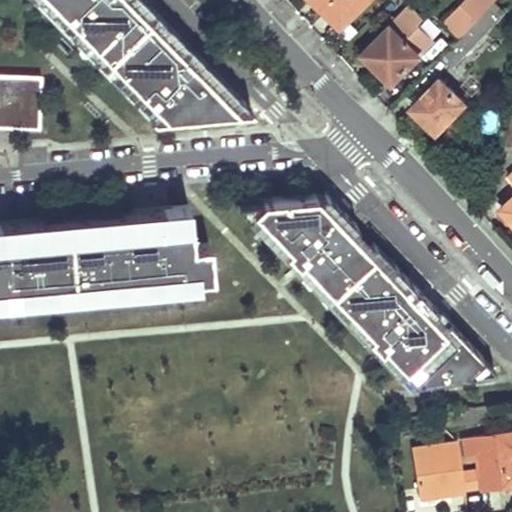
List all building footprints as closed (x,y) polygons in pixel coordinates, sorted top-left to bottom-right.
[(39,0),(151,113),(250,104),(236,90),(147,0),(39,0)] [(318,0),(324,5),(326,3),(344,20),(363,0),(318,0)] [(466,0),(446,21),(460,35),(486,8),(494,0),(466,0)] [(505,10),(494,0),(486,8),(497,18),(505,10)] [(412,4),(365,51),(377,64),(392,79),(434,38),(418,22),(424,16),(412,4)] [(441,54),(452,65),(497,18),(486,8),(460,35),(441,54)] [(40,72),(0,69),(0,123),(38,125),(40,72)] [(428,119),(438,128),(465,101),(441,77),(414,105),(428,119)] [(511,216),(511,172),(509,175),(511,179),(511,197),(502,207),(511,216)] [(325,190),(232,199),(282,251),(285,248),(295,259),(292,262),(364,337),(367,334),(377,345),(374,348),(405,380),(493,366),(445,316),(439,323),(428,312),(435,305),(373,240),(366,247),(349,228),(355,222),(325,190)] [(187,203),(0,219),(0,295),(197,278),(196,273),(210,272),(207,240),(190,242),(187,203)] [(490,401),(473,404),(476,414),(492,411),(490,401)] [(438,408),(440,421),(476,415),(476,414),(473,404),(438,408)] [(476,454),(480,483),(511,478),(511,428),(464,435),(467,455),(476,454)] [(464,484),(457,438),(412,445),(420,490),(464,484)]
